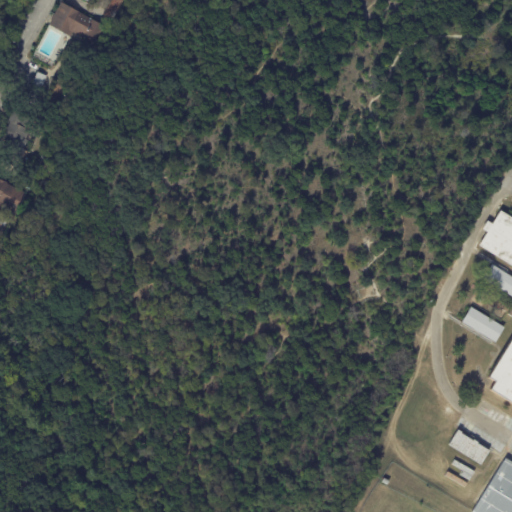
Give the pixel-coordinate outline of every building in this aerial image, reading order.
[(59,0),(99,20),(103,23),(94,41),(72,29),(69,35),(47,23),(59,0)] [(104,20),(114,0),(125,0),(112,25),(104,20)] [(45,75),(49,76),(37,103),(28,99),(40,72),(45,75)] [(33,131),(24,151),(6,143),(12,131),(10,130),(14,122),(12,121),(16,111),(38,121),(33,131)] [(0,177),(26,192),(17,209),(14,208),(10,214),(0,207),(0,177)] [(511,405),(485,390),(492,382),(486,378),(511,335),(511,266),(476,245),(499,210),(511,218),(511,405)] [(0,211),(9,216),(4,226),(0,223),(0,211)] [(511,299),(495,288),(480,279),(489,264),(511,278),(511,299)] [(468,308),(502,328),(493,343),(459,323),(468,308)] [(489,450),(491,451),(482,465),(450,444),(459,430),(463,432),(463,433),(474,441),(475,440),(479,442),(479,443),(489,450)] [(469,511),(501,458),(511,464),(511,511),(469,511)] [(474,472),(469,481),(460,475),(462,471),(451,464),(454,460),(474,472)]
